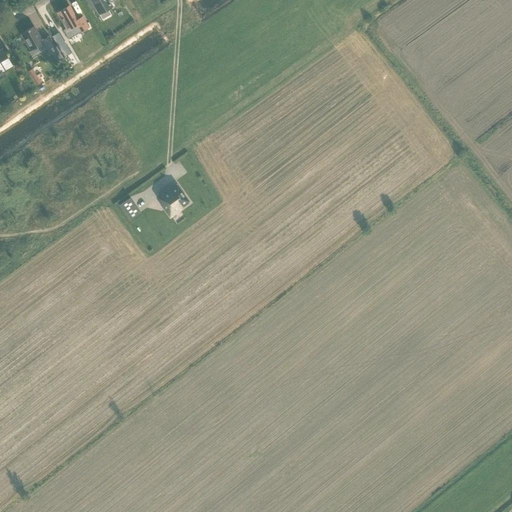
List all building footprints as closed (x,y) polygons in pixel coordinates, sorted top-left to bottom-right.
[(91,0),(99,14),(102,19),(111,14),(108,9),(112,7),(110,2),(114,0),(91,0)] [(69,6),(57,13),(67,30),(65,32),(69,39),(89,27),(83,17),(78,20),(69,6)] [(34,26),(21,34),(31,51),(39,46),(43,52),(47,49),(34,26)] [(59,32),(52,36),(64,57),(71,53),(59,32)] [(47,42),(52,51),(58,48),(53,39),(47,42)] [(3,49),(0,50),(0,71),(12,65),(3,49)] [(28,71),(36,85),(41,83),(33,69),(28,71)] [(190,202),(177,184),(159,197),(163,204),(162,205),(170,216),(190,202)] [(141,212),(130,197),(119,205),(130,220),(141,212)]
